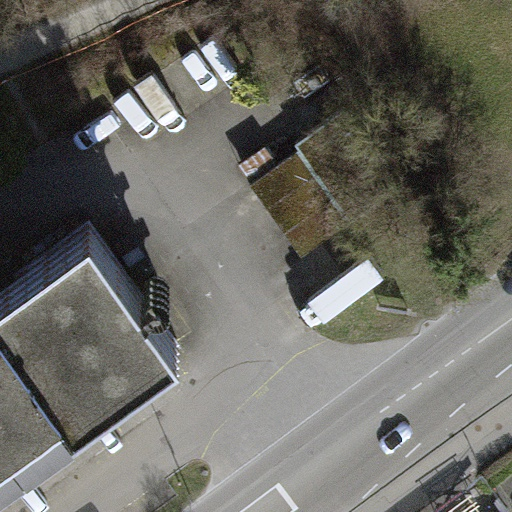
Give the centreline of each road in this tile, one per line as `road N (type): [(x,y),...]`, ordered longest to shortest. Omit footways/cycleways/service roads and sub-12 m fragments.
road 1 (primary): [(511,332),(272,511)]
road 2 (track): [(0,60),(131,0)]
